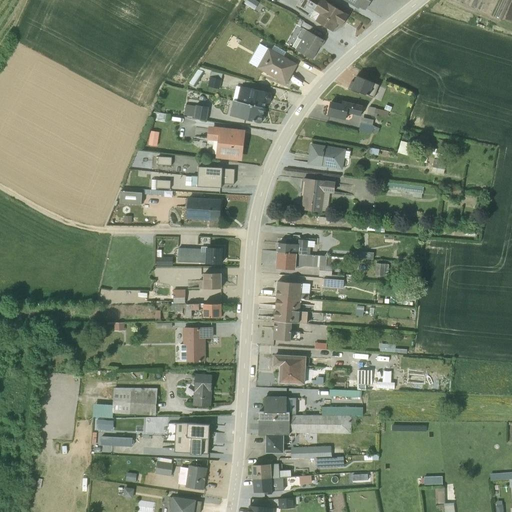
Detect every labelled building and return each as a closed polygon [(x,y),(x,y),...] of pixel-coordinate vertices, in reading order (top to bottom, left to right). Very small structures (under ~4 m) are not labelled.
[(324,0),(320,0),(310,16),(333,31),(337,23),(342,25),(348,15),(324,0)] [(345,0),(362,10),(369,0),(345,0)] [(312,59),(319,46),(321,47),(325,40),(303,28),(298,36),(302,39),(295,49),(312,59)] [(296,64),(268,48),(257,67),(286,83),(296,64)] [(198,69),(190,83),(194,86),(203,73),(204,73),(210,74),(207,86),(219,89),(223,74),(200,67),(199,70),(198,69)] [(360,91),(373,97),(378,84),(357,75),(354,81),(351,80),(348,88),(359,93),(360,91)] [(236,85),(232,100),(265,107),(266,102),(270,103),(272,93),(240,85),(240,86),(236,85)] [(233,100),(229,115),(261,122),(265,107),(233,100)] [(331,102),(328,115),(345,120),(347,113),(360,115),(363,105),(341,100),(340,103),(331,102)] [(188,117),(207,120),(209,107),(196,104),(195,105),(185,103),(183,114),(188,115),(188,117)] [(389,111),(391,111),(392,107),(385,105),(384,110),(368,106),(367,114),(373,115),(375,117),(376,114),(387,116),(389,111)] [(167,114),(153,111),(152,118),(166,120),(167,114)] [(358,130),(377,134),(379,128),(376,127),(376,126),(374,126),(374,125),(372,124),(374,119),(362,117),(358,130)] [(209,129),(208,144),(218,145),(217,159),(241,161),(244,132),(209,129)] [(157,146),(159,132),(151,131),(149,145),(157,146)] [(312,143),(308,162),(308,163),(342,169),(344,157),(348,158),(350,151),(345,150),(346,149),(312,143)] [(158,156),(157,164),(171,165),(172,157),(158,156)] [(434,157),(433,171),(444,172),(445,158),(434,157)] [(198,166),(198,175),(186,176),(185,185),(191,185),(221,187),(221,183),(234,184),(234,176),(235,168),(222,167),(198,166)] [(304,181),(301,209),(321,211),(322,210),(327,211),(330,192),(334,193),(335,181),(303,177),(303,180),(304,181)] [(170,180),(157,179),(152,179),(151,187),(156,187),(170,188),(170,180)] [(165,190),(143,189),(143,193),(164,195),(164,197),(171,197),(171,191),(165,191),(165,190)] [(142,192),(120,191),(119,202),(141,204),(142,192)] [(188,197),(187,217),(219,219),(220,199),(188,197)] [(319,216),(318,223),(343,225),(343,218),(319,216)] [(376,220),(353,220),(353,223),(367,223),(366,229),(351,228),(351,230),(367,231),(368,230),(374,230),(374,232),(384,232),(384,221),(381,221),(381,220),(376,220)] [(286,242),(278,242),(277,251),(310,254),(310,246),(307,246),(308,240),(299,239),(298,243),(292,243),(293,238),(286,237),(286,242)] [(178,248),(178,261),(221,262),(222,248),(207,247),(207,246),(201,246),(201,248),(178,248)] [(157,249),(157,257),(156,265),(172,265),(172,257),(162,257),(162,249),(157,249)] [(352,257),(277,251),(276,267),(295,269),(295,268),(304,265),(319,266),(319,276),(324,276),(324,277),(344,279),(344,275),(332,274),(333,265),(331,265),(331,262),(351,264),(352,257)] [(377,260),(376,273),(387,273),(387,260),(377,260)] [(204,288),(222,288),(221,272),(203,272),(204,279),(199,280),(199,287),(204,288)] [(324,277),(323,285),(343,286),(344,279),(324,277)] [(277,281),(276,297),(308,299),(310,283),(277,281)] [(236,303),(236,288),(222,288),(204,288),(204,303),(222,303),(236,303)] [(185,302),(185,289),(173,289),(174,303),(185,302)] [(300,299),(276,297),(275,308),(307,311),(307,304),(300,303),(300,299)] [(203,317),(222,316),(222,303),(170,304),(170,311),(183,311),(183,307),(185,307),(186,316),(192,316),(191,309),(203,309),(203,317)] [(274,320),(306,323),(307,311),(275,308),(274,320)] [(292,322),(274,320),(273,338),(290,340),(292,322)] [(180,350),(180,360),(187,360),(187,361),(206,360),(205,338),(213,338),(213,326),(183,327),(183,344),(186,344),(186,350),(180,350)] [(274,353),(273,365),(279,365),(278,382),(305,383),(306,355),(274,353)] [(193,404),(193,405),(211,405),(213,373),(195,372),(193,404)] [(394,389),(394,374),(359,373),(358,388),(394,389)] [(156,415),(156,414),(157,388),(114,386),(114,387),(113,404),(94,403),(93,416),(112,417),(112,412),(156,415)] [(289,412),(287,412),(287,395),(265,397),(269,410),(259,411),(259,418),(289,419),(289,412)] [(355,415),(362,415),(362,406),(322,406),(321,414),(355,415)] [(355,423),(355,415),(290,414),(289,419),(259,418),(258,434),(289,433),(289,432),(350,432),(351,424),(355,423)] [(182,427),(181,456),(190,456),(190,450),(207,450),(208,434),(209,434),(209,427),(199,427),(199,428),(182,427)] [(265,434),(265,452),(283,452),(284,443),(292,443),(292,442),(298,442),(298,432),(289,432),(289,433),(265,434)] [(113,442),(133,443),(134,434),(114,434),(113,442)] [(291,447),(291,457),(331,456),(330,445),(291,447)] [(343,456),(315,457),(316,467),(343,466),(343,456)] [(172,458),(158,457),(155,472),(170,475),(172,463),(171,462),(172,458)] [(252,463),(252,478),(290,475),(290,469),(279,470),(279,467),(278,466),(278,463),(271,463),(252,463)] [(180,466),(178,482),(186,483),(185,486),(203,489),(206,467),(188,464),(188,467),(180,466)] [(129,471),(127,478),(136,479),(137,472),(129,471)] [(425,482),(443,482),(443,473),(424,474),(425,482)] [(299,475),(300,483),(311,482),(311,474),(299,475)] [(252,478),(253,492),(264,491),(264,493),(272,493),(272,490),(283,489),(282,476),(252,478)] [(124,494),(133,495),(135,486),(126,484),(124,494)] [(171,506),(169,511),(192,511),(193,511),(199,511),(202,501),(196,500),(196,498),(172,495),(172,496),(169,495),(168,500),(169,505),(171,506)] [(278,498),(279,507),(295,506),(295,503),(300,502),(299,496),(278,498)] [(504,511),(504,499),(496,499),(496,511),(504,511)] [(454,511),(453,502),(444,503),(443,503),(444,511),(454,511)]
